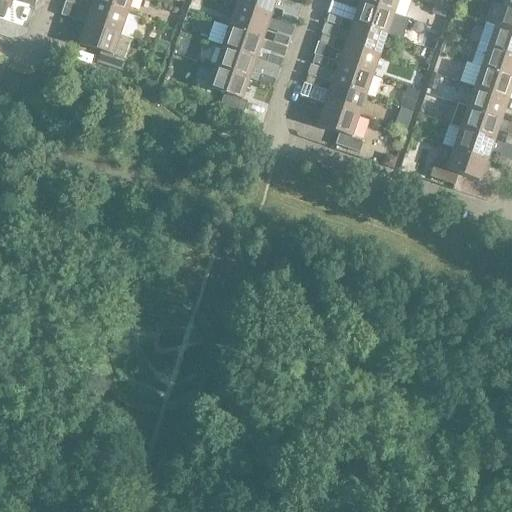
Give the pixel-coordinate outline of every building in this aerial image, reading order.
[(8,0),(0,0),(0,17),(2,18),(8,0)] [(130,0),(92,0),(92,3),(126,14),(130,0)] [(274,0),(236,0),(235,6),(269,17),(274,0)] [(397,0),(359,0),(358,3),(392,14),(397,0)] [(442,0),(434,0),(433,5),(447,10),(449,3),(442,0)] [(511,0),(503,0),(501,6),(511,9),(511,0)] [(126,14),(92,3),(85,23),(119,35),(126,14)] [(392,14),(358,3),(351,23),(385,35),(392,14)] [(433,5),(430,13),(444,18),(447,10),(433,5)] [(269,17),(235,6),(228,27),(262,38),(269,17)] [(511,9),(501,6),(494,26),(511,32),(511,9)] [(295,18),(282,13),(279,21),(292,26),(295,18)] [(341,19),(328,14),(325,22),(339,27),(341,19)] [(119,35),(85,23),(78,44),(99,52),(95,63),(120,71),(124,60),(112,55),(119,35)] [(385,35),(351,23),(344,44),(378,55),(385,35)] [(485,23),(478,44),(511,55),(511,32),(494,26),(485,23)] [(262,38),(228,27),(221,47),(255,58),(262,38)] [(288,39),(275,34),(272,42),(285,47),(288,39)] [(334,39),(321,35),(318,43),(332,47),(334,39)] [(158,39),(155,47),(167,51),(169,43),(158,39)] [(378,55),(344,44),(337,64),(371,75),(378,55)] [(511,55),(478,44),(471,64),(480,67),(511,78),(511,55)] [(255,58),(221,47),(214,67),(248,79),(255,58)] [(281,59),(268,54),(265,62),(278,67),(281,59)] [(327,60),(314,55),(311,63),(325,68),(327,60)] [(371,75),(337,64),(330,84),(364,96),(371,75)] [(248,79),(214,67),(207,88),(223,94),(219,105),(242,113),(246,101),(241,99),(248,79)] [(511,84),(511,78),(480,67),(473,88),(507,99),(511,84)] [(431,74),(425,88),(433,91),(438,76),(431,74)] [(274,80),(261,75),(258,83),(271,87),(274,80)] [(320,80),(307,76),(304,84),(318,88),(320,80)] [(144,79),(140,90),(152,94),(156,82),(144,79)] [(364,96),(330,84),(323,105),(357,116),(364,96)] [(405,88),(399,107),(412,111),(419,93),(405,88)] [(473,88),(466,108),(500,120),(507,99),(473,88)] [(449,126),(459,129),(493,140),(500,120),(466,108),(457,104),(449,126)] [(357,116),(323,105),(316,126),(338,133),(334,145),(359,153),(363,141),(350,137),(357,116)] [(398,108),(396,116),(409,121),(412,113),(398,108)] [(459,129),(452,149),(486,160),(493,140),(459,129)] [(511,138),(506,136),(503,144),(511,147),(511,138)] [(486,160),(452,149),(445,170),(433,165),(429,177),(453,185),(457,174),(479,181),(486,160)] [(383,160),(381,165),(392,169),(396,158),(390,156),(383,160)] [(511,162),(511,161),(499,157),(496,165),(510,169),(511,162)]
